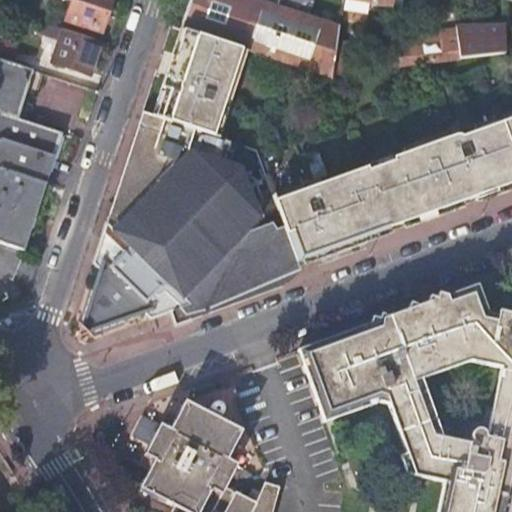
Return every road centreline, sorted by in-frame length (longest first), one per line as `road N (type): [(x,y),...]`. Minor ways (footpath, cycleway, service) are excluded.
road 1 (unclassified): [(511,237),(88,386),(11,393)]
road 2 (unclassified): [(11,393),(62,285),(155,0)]
road 3 (secondary): [(11,393),(83,511)]
